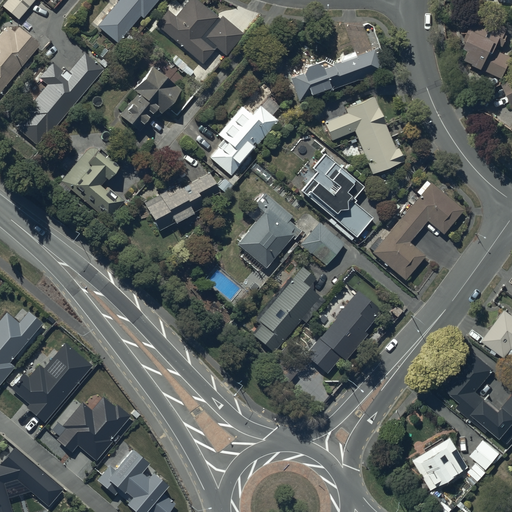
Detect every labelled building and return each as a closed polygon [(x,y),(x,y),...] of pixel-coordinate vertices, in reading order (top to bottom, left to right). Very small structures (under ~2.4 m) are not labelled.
[(5,0),(2,4),(18,18),(32,0),(5,0)] [(116,0),(97,24),(118,41),(140,14),(142,16),(156,0),(116,0)] [(225,53),(243,33),(222,14),(219,18),(199,0),(188,0),(175,15),(168,9),(156,22),(201,62),(216,45),(225,53)] [(491,25),(474,17),(464,37),(467,38),(465,43),(470,46),(464,58),(502,75),(511,55),(495,47),(498,41),(503,44),(508,35),(505,33),(508,26),(494,20),(491,25)] [(0,89),(40,43),(19,25),(14,31),(7,25),(0,33),(0,89)] [(302,71),(290,75),(298,100),(382,69),(374,48),(331,63),(323,58),(316,61),(314,60),(305,64),(302,69),(302,71)] [(24,114),(15,124),(38,143),(46,133),(47,134),(103,67),(85,51),(69,71),(65,68),(63,71),(52,61),(39,76),(47,83),(22,112),(24,114)] [(134,94),(118,112),(139,129),(156,108),(160,111),(180,88),(153,66),(134,88),(139,92),(136,95),(134,94)] [(511,77),(502,82),(511,103),(511,102),(511,77)] [(395,147),(373,95),(345,107),(347,111),(324,121),(332,138),(353,129),(362,149),(359,150),(364,163),(367,161),(372,173),(403,159),(397,146),(395,147)] [(218,145),(209,155),(230,173),(277,119),(260,104),(252,113),(242,104),(217,132),(222,137),(217,143),(218,145)] [(86,149),(60,178),(106,219),(123,199),(108,186),(105,189),(99,183),(106,176),(107,177),(118,165),(106,154),(107,153),(99,146),(97,149),(97,148),(96,148),(96,147),(95,147),(94,147),(93,147),(93,146),(92,146),(91,146),(91,147),(90,147),(89,147),(88,147),(88,148),(87,148),(87,149),(86,149)] [(363,185),(324,152),(312,166),(316,170),(300,189),(355,235),(372,216),(353,200),(355,198),(353,197),(363,185)] [(178,183),(144,201),(159,229),(202,205),(200,200),(219,190),(208,171),(180,186),(178,183)] [(420,193),(372,250),(404,278),(425,254),(409,240),(427,219),(443,232),(463,208),(431,181),(429,182),(426,179),(416,190),(420,193)] [(255,220),(236,241),(264,265),(291,235),(293,237),(300,229),(288,218),(291,215),(267,193),(256,205),(257,206),(249,215),(255,220)] [(318,221),(300,242),(325,263),(343,242),(318,221)] [(290,275),(255,317),(261,322),(253,332),(273,348),(319,294),(307,285),(314,276),(301,265),(292,277),(290,275)] [(319,336),(305,353),(326,371),(340,355),(344,359),(367,333),(364,330),(382,310),(357,288),(351,295),(347,290),(344,293),(339,289),(322,308),(324,309),(317,317),(324,323),(315,333),(319,336)] [(511,312),(505,307),(481,339),(505,356),(508,352),(511,354),(511,312)] [(0,381),(14,366),(8,360),(42,322),(28,309),(18,321),(6,311),(0,318),(0,381)] [(88,364),(63,343),(42,367),(37,363),(26,375),(21,370),(8,386),(27,402),(24,405),(41,419),(88,364)] [(476,389),(494,367),(473,350),(451,376),(454,378),(446,387),(462,400),(458,406),(469,416),(485,396),(476,389)] [(80,399),(60,424),(63,426),(54,437),(70,450),(75,443),(94,458),(110,439),(108,438),(128,413),(114,402),(113,403),(100,393),(89,407),(80,399)] [(431,487),(468,465),(450,436),(413,458),(431,487)] [(499,452),(483,438),(470,454),(486,467),(499,452)] [(0,511),(12,511),(4,482),(16,478),(48,505),(63,487),(14,446),(0,462),(0,511)] [(125,498),(124,500),(138,511),(140,511),(143,509),(147,511),(166,511),(175,501),(160,489),(165,482),(151,470),(147,475),(140,469),(147,460),(130,446),(113,467),(108,464),(96,479),(114,493),(115,490),(125,498)]
